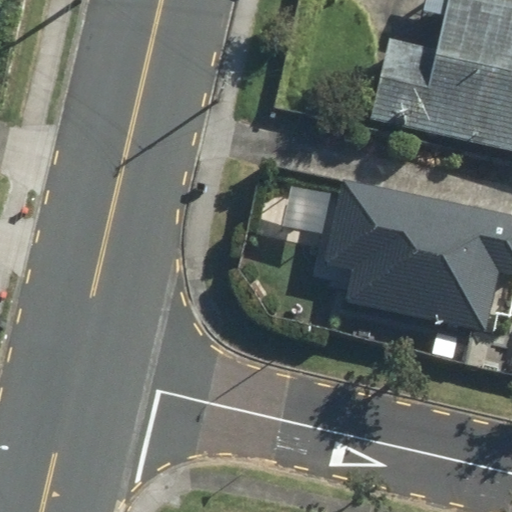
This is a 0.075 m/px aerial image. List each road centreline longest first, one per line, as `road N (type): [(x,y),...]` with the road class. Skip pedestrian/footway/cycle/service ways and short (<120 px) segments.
road 1 (residential): [(511,476),(75,370)]
road 2 (tertiary): [(162,0),(75,370)]
road 3 (tertiary): [(75,370),(41,511)]
